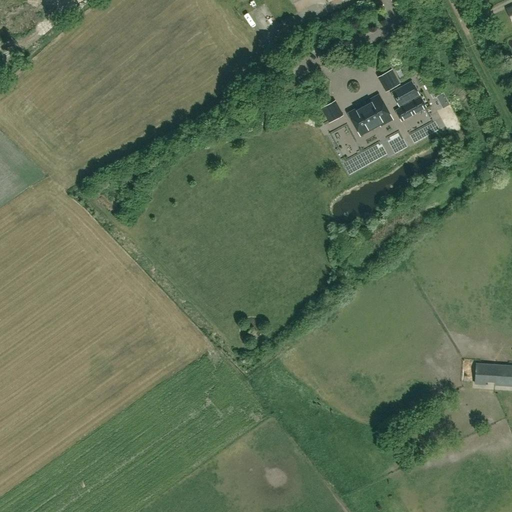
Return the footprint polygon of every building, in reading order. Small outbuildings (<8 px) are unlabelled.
[(309,68),(316,78),(323,72),(316,63),(309,68)] [(391,70),(380,76),(388,90),(399,84),(391,70)] [(420,96),(412,81),(392,92),(400,107),(420,96)] [(266,89),(251,95),(255,102),(269,96),(266,89)] [(360,135),(372,128),(370,125),(378,121),(380,126),(392,119),(379,95),(365,102),(367,105),(361,108),(361,107),(348,114),(360,135)] [(426,107),(420,97),(396,110),(401,121),(426,107)] [(341,116),(333,102),(322,108),(329,122),(341,116)] [(334,139),(340,147),(346,142),(340,134),(334,139)] [(470,383),(495,384),(511,385),(511,367),(471,365),(470,383)]
